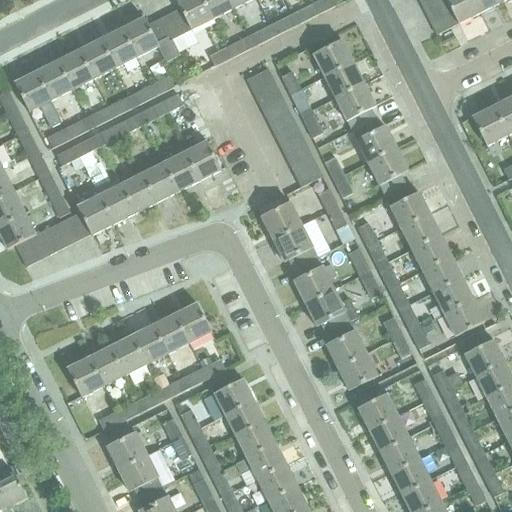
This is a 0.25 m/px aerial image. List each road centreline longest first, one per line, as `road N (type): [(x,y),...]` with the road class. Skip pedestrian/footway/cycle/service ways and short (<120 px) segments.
road 1 (residential): [(363,511),(227,246),(199,241),(0,315)]
road 2 (residential): [(93,511),(0,323)]
road 3 (residential): [(511,265),(427,93)]
